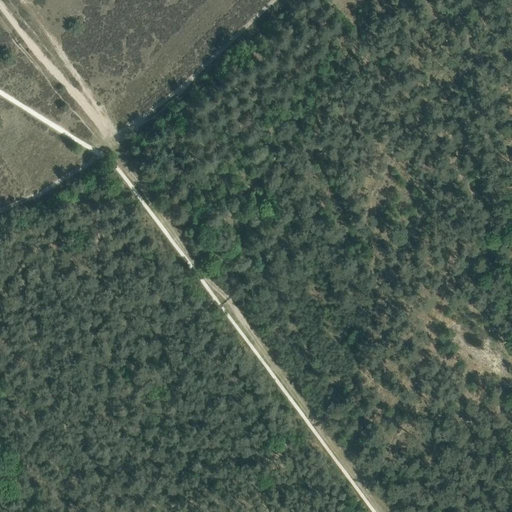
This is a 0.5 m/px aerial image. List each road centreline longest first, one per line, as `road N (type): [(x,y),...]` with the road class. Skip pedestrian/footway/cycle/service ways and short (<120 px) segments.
road 1 (track): [(116,145),(383,511)]
road 2 (track): [(216,298),(0,424)]
